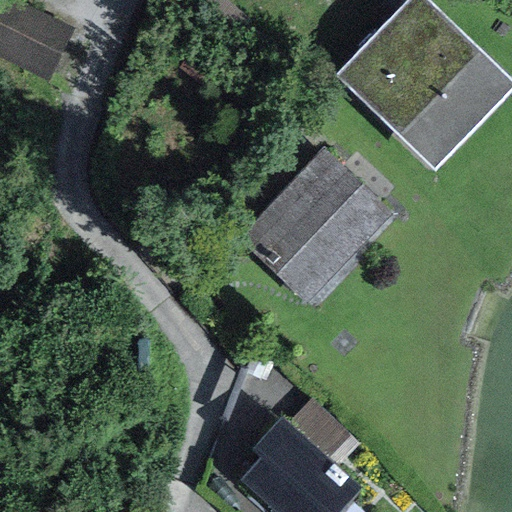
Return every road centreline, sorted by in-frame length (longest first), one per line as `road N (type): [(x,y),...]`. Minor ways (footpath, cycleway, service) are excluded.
road 1 (track): [(158,511),(160,498),(59,252),(100,146)]
road 2 (residential): [(100,146),(118,0)]
